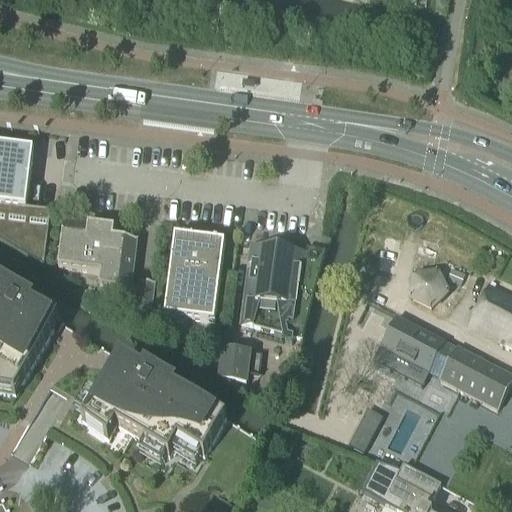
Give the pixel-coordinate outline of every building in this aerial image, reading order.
[(0,208),(26,212),(33,153),(0,148),(0,208)] [(26,212),(0,208),(0,243),(44,269),(51,215),(26,212)] [(114,232),(64,225),(58,271),(101,277),(99,291),(130,295),(137,244),(113,241),(114,232)] [(225,246),(175,240),(164,319),(214,326),(225,246)] [(306,256),(250,249),(248,266),(252,267),(251,274),(247,273),(240,328),(283,333),(285,340),(294,341),(295,335),(302,336),(301,345),(302,345),(304,336),(327,253),(326,253),(327,244),(326,244),(325,253),(307,251),(307,256),(306,256)] [(444,272),(411,274),(413,307),(446,305),(444,272)] [(140,284),(136,312),(151,314),(154,286),(140,284)] [(59,325),(0,290),(0,376),(22,389),(59,325)] [(500,350),(511,356),(511,302),(489,291),(469,332),(500,349),(500,350)] [(451,393),(497,417),(511,387),(511,381),(469,360),(468,361),(456,355),(458,352),(397,321),(380,353),(441,384),(440,386),(452,392),(451,393)] [(249,355),(223,351),(219,382),(245,386),(249,355)] [(227,424),(120,361),(82,426),(109,445),(117,431),(169,462),(178,446),(204,461),(227,424)] [(368,413),(349,449),(363,457),(383,420),(368,413)] [(424,511),(437,489),(403,470),(388,499),(402,507),(399,511),(424,511)]
